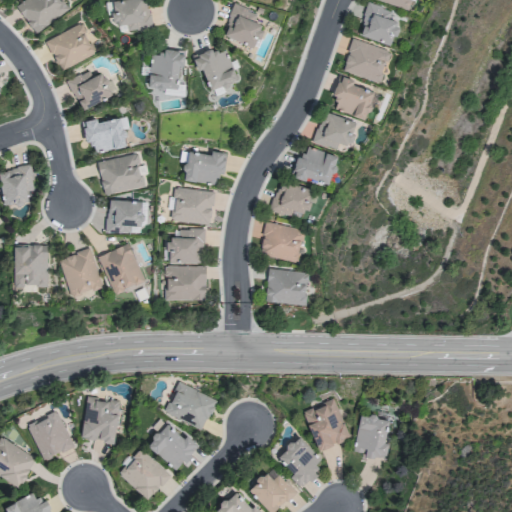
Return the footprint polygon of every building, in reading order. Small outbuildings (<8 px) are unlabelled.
[(67,9),(60,0),(22,0),(15,6),(34,33),(67,9)] [(104,0),(107,22),(117,21),(118,30),(148,27),(145,0),(104,0)] [(377,0),(406,9),(409,0),(377,0)] [(390,45),(397,21),(388,18),(390,10),(367,3),(357,35),(390,45)] [(222,36),(256,47),(266,16),(232,5),(222,36)] [(93,54),(79,24),(44,40),(59,70),(93,54)] [(341,70),(379,83),(389,51),(351,39),(341,70)] [(196,71),(202,69),(208,89),(235,80),(224,45),(191,56),(196,71)] [(183,50),(160,48),(160,54),(149,54),(147,86),(163,87),(163,93),(183,95),(183,83),(177,83),(178,66),(182,66),(183,50)] [(78,109),(111,96),(102,73),(89,77),(86,71),(66,79),(78,109)] [(366,118),(372,90),(351,85),(352,78),(338,75),(330,110),(366,118)] [(313,143),(335,149),(337,143),(348,146),(355,120),(322,111),(313,143)] [(95,121),(95,118),(83,120),(88,152),(124,146),(119,118),(95,121)] [(337,156),(301,145),(292,173),(328,184),(337,156)] [(181,180),(216,183),(217,173),(222,174),(225,151),(211,150),(210,154),(183,151),(181,180)] [(141,187),(134,153),(96,161),(102,195),(141,187)] [(0,189),(3,205),(27,200),(25,191),(33,189),(28,164),(0,170),(0,189)] [(312,188),(277,180),(269,211),(299,218),(302,208),(307,209),(312,188)] [(212,191),(171,186),(167,220),(208,225),(212,191)] [(139,201),(107,200),(105,232),(138,234),(139,201)] [(258,255),(296,262),(303,229),(265,222),(258,255)] [(143,280),(127,243),(96,255),(112,293),(143,280)] [(46,285),(46,245),(13,244),(12,284),(46,285)] [(69,295),(101,284),(88,248),(57,259),(69,295)] [(164,299),(203,300),(204,266),(164,265),(164,299)] [(304,304),(305,271),(266,269),(264,302),(304,304)] [(215,400),(177,381),(163,412),(200,430),(215,400)] [(118,401),(85,397),(80,438),(113,442),(118,401)] [(302,412),(318,451),(349,438),(332,399),(302,412)] [(42,459),(72,445),(56,410),(26,425),(42,459)] [(359,414),(352,453),(384,459),(387,443),(383,443),(387,419),(359,414)] [(145,444),(174,470),(197,445),(184,433),(180,437),(164,423),(145,444)] [(320,458),(296,435),(276,456),(292,472),(288,476),(301,488),(318,471),(312,466),(320,458)] [(0,473),(17,484),(34,457),(0,436),(0,473)] [(168,475),(140,449),(117,473),(145,499),(168,475)] [(272,479),(263,471),(246,489),(270,511),(287,495),(291,499),(298,493),(277,473),(272,479)] [(176,485),(168,477),(157,488),(164,496),(176,485)] [(213,511),(258,511),(233,489),(212,511),(213,511)] [(2,505),(5,511),(51,511),(43,496),(35,500),(32,491),(2,505)]
